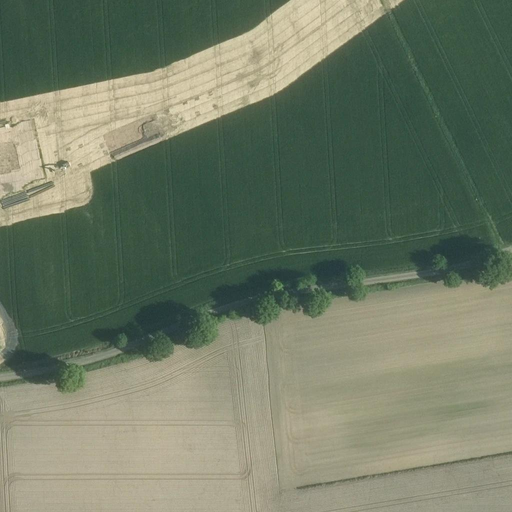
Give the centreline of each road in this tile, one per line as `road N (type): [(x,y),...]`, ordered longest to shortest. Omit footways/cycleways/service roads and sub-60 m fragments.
road 1 (unclassified): [(511,250),(447,269),(246,300),(94,357),(0,375)]
road 2 (track): [(382,0),(504,253)]
